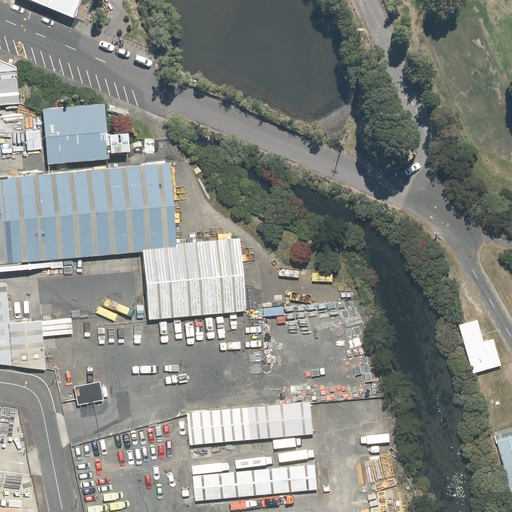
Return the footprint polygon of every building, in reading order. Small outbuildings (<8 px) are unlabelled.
[(27,0),(72,19),(80,0),(27,0)] [(0,60),(0,105),(20,104),(17,67),(0,60)] [(104,104),(41,109),(47,165),(109,159),(108,154),(128,152),(127,133),(108,135),(108,133),(106,133),(104,104)] [(42,132),(25,133),(27,154),(44,152),(42,132)] [(175,243),(168,163),(0,177),(0,263),(142,251),(142,249),(175,247),(175,243)] [(175,247),(142,249),(142,251),(148,320),(245,311),(239,238),(175,243),(175,247)] [(0,363),(45,370),(42,336),(41,321),(9,323),(5,281),(0,281),(0,363)] [(71,318),(41,321),(42,336),(72,334),(71,318)] [(458,326),(472,375),(501,366),(493,340),(484,342),(477,320),(458,326)] [(101,385),(75,389),(78,408),(104,403),(101,385)] [(379,399),(358,402),(361,420),(371,419),(372,426),(383,425),(379,399)] [(190,446),(314,434),(311,402),(187,413),(190,446)] [(21,409),(0,406),(0,460),(15,463),(21,409)] [(511,431),(495,436),(511,501),(511,431)] [(212,458),(211,446),(190,448),(191,460),(212,458)] [(123,466),(121,454),(104,456),(106,468),(123,466)] [(318,490),(316,465),(193,476),(196,502),(318,490)] [(170,493),(191,492),(191,481),(169,482),(170,493)] [(170,505),(192,503),(191,492),(170,493),(170,505)] [(192,511),(192,503),(170,505),(170,511),(192,511)]
